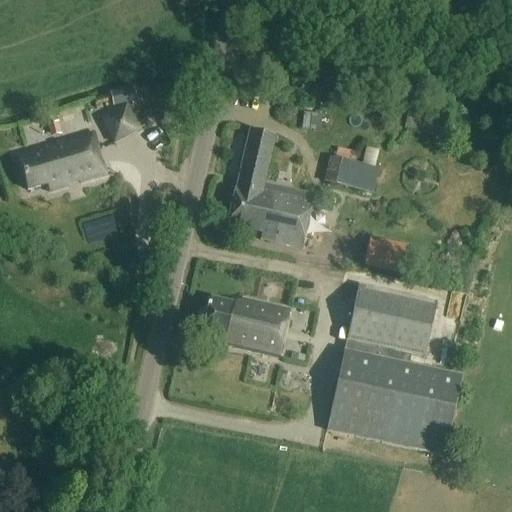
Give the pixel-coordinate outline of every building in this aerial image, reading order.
[(108,97),(94,101),(97,111),(111,107),(108,97)] [(300,103),(297,115),(309,119),(305,132),(353,143),(359,117),(300,103)] [(102,120),(116,146),(141,133),(128,107),(102,120)] [(407,111),(404,132),(439,138),(443,117),(407,111)] [(47,127),(50,140),(61,137),(58,124),(47,127)] [(314,198),(266,187),(277,140),(253,134),(239,194),(236,193),(228,229),(263,237),(261,243),(302,252),(314,198)] [(28,194),(48,188),(51,195),(108,179),(96,137),(19,159),(28,194)] [(374,196),(379,171),(354,166),(357,154),(337,150),(335,161),(329,160),(324,186),(374,196)] [(322,229),(323,247),(360,246),(359,228),(322,229)] [(363,266),(402,274),(407,250),(369,242),(368,241),(363,266)] [(327,434),(445,460),(462,380),(408,368),(410,357),(425,361),(437,305),(359,288),(327,434)] [(278,362),(289,313),(241,302),(235,308),(210,302),(202,339),(225,344),(223,350),(278,362)]
